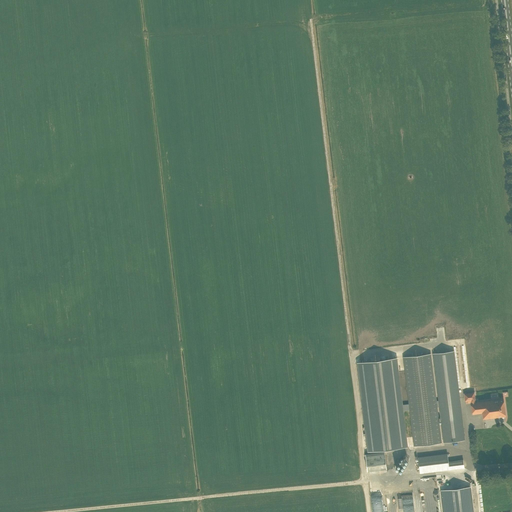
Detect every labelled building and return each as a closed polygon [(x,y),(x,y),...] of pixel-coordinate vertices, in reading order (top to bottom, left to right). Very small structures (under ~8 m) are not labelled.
[(436,401),(436,407),(440,406),(444,442),(464,440),(453,351),(433,353),(439,400),(436,401)] [(436,407),(436,401),(430,354),(404,357),(410,405),(410,410),(415,446),(441,443),(436,407)] [(402,406),(396,358),(358,362),(368,452),(407,447),(402,411),(410,410),(410,405),(402,406)] [(472,414),(482,413),(483,419),(506,417),(503,399),(475,402),(474,392),(463,393),(464,401),(465,401),(466,403),(471,402),(472,414)] [(367,471),(386,469),(384,452),(365,455),(367,471)] [(463,460),(448,461),(447,454),(418,457),(420,473),(464,468),(463,460)] [(473,511),(471,487),(441,489),(442,508),(446,507),(446,510),(444,511),(443,511),(473,511)] [(403,511),(403,497),(398,498),(397,496),(386,497),(387,507),(376,508),(372,503),(373,511),(403,511)]
